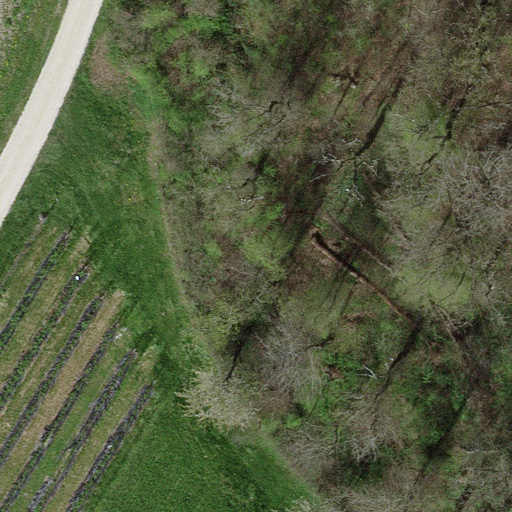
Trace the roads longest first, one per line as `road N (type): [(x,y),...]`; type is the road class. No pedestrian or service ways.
road 1 (track): [(27,126),(186,374),(306,511)]
road 2 (track): [(0,179),(80,0)]
